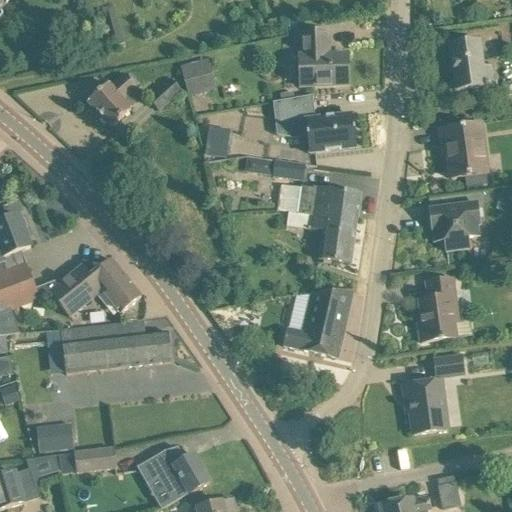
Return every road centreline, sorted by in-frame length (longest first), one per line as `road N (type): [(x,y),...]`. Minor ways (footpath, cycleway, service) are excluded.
road 1 (unclassified): [(278,453),(348,402),(364,362),(392,156),(399,0)]
road 2 (secondary): [(278,453),(139,255),(65,173),(0,118)]
road 3 (unknown): [(318,511),(356,490),(511,456)]
